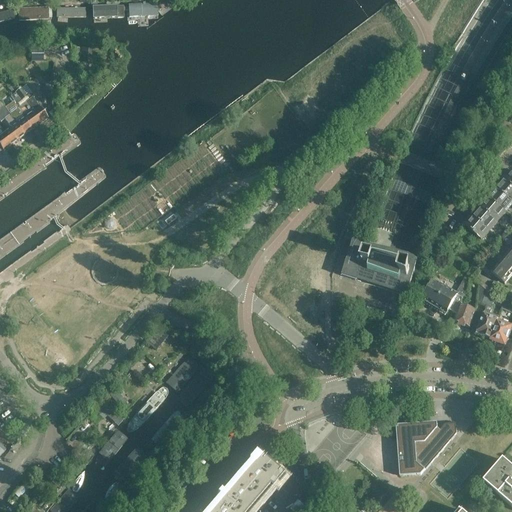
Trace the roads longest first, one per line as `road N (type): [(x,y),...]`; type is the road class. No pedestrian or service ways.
road 1 (trunk): [(497,0),(448,83),(391,216),(353,357),(335,511)]
road 2 (trunk): [(357,511),(369,395),(393,288),(459,118),(511,27)]
road 3 (residential): [(339,392),(332,369),(224,279),(196,277),(174,290)]
road 4 (residential): [(47,404),(105,371),(174,290)]
road 5 (unclassified): [(505,391),(423,379),(339,392)]
road 6 (residential): [(174,511),(241,436),(293,414)]
road 7 (track): [(167,233),(241,183),(297,167)]
